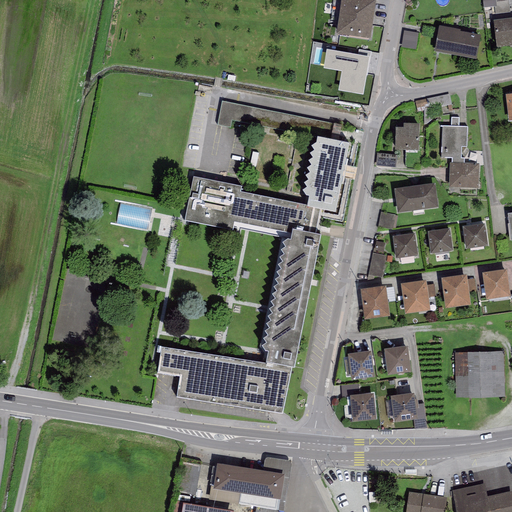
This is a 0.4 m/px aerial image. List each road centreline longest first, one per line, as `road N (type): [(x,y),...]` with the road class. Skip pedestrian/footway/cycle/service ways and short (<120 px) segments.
road 1 (residential): [(311,446),(378,93)]
road 2 (primary): [(311,446),(0,400)]
road 3 (primary): [(511,438),(396,450),(311,446)]
road 4 (residential): [(378,93),(511,73)]
